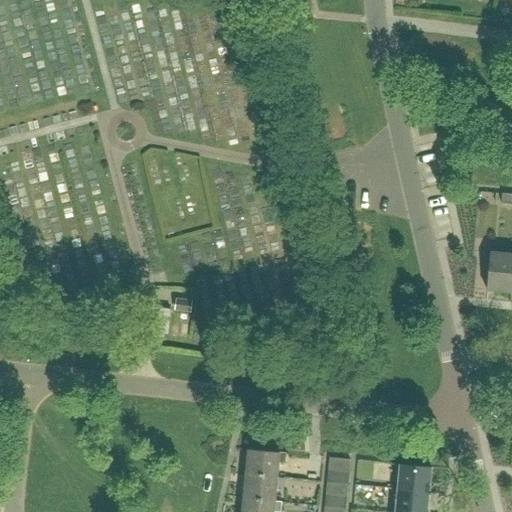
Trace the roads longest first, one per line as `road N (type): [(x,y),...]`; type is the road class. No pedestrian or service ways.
road 1 (residential): [(461,421),(27,375)]
road 2 (residential): [(461,421),(375,23)]
road 3 (residential): [(511,37),(375,23)]
road 4 (residential): [(14,511),(27,375)]
